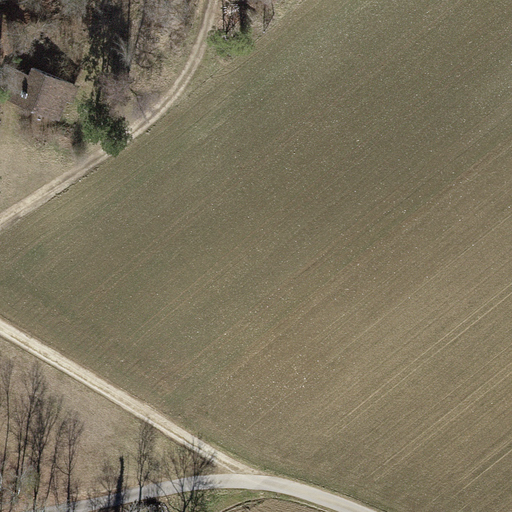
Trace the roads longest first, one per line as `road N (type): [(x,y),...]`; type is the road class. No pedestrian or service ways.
road 1 (track): [(0,224),(152,115),(189,69),(216,0)]
road 2 (unclassified): [(358,511),(308,492),(220,481),(53,511)]
road 3 (track): [(264,483),(0,323)]
